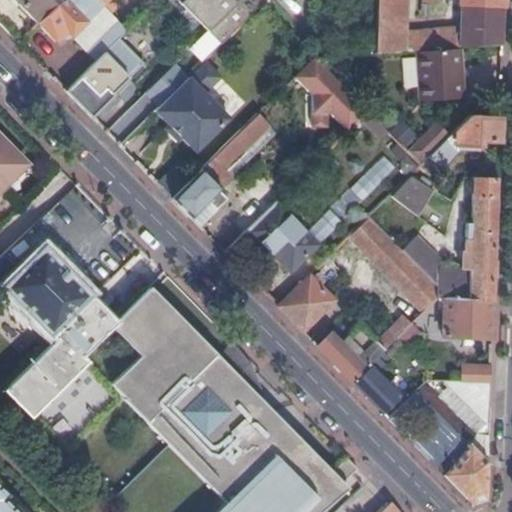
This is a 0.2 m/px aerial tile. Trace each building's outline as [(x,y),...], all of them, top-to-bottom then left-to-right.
[(16,0),(39,24),(63,0),(16,0)] [(63,0),(39,24),(56,41),(66,31),(72,37),(73,36),(87,51),(117,22),(111,16),(103,8),(111,0),(63,0)] [(113,0),(111,0),(103,8),(111,16),(120,7),(113,0)] [(258,0),(241,0),(238,3),(235,0),(176,0),(209,34),(211,31),(224,44),(263,5),(262,4),(258,0)] [(379,0),(378,53),(416,50),(461,48),(503,45),(504,4),(504,0),(461,0),(461,28),(406,32),(407,0),(379,0)] [(117,22),(87,51),(98,62),(105,55),(128,33),(117,22)] [(211,31),(209,34),(221,47),(222,46),(224,44),(211,31)] [(461,48),(416,50),(419,102),(463,100),(461,48)] [(85,110),(93,118),(115,97),(113,95),(129,79),(105,55),(98,62),(67,92),(85,110)] [(369,112),(315,58),(314,57),(295,77),(312,94),(313,113),(332,114),(349,132),(353,128),(369,112)] [(402,88),(414,87),(413,59),(401,59),(402,88)] [(163,104),(156,111),(196,151),(230,117),(205,93),(222,76),(206,61),(187,81),(163,104)] [(173,66),(150,90),(163,104),(187,81),(173,66)] [(415,159),(409,153),(369,112),(353,128),(357,132),(366,123),(408,166),(415,159)] [(173,199),(192,219),(209,202),(218,211),(229,200),(221,192),(234,178),(228,173),(249,151),(248,151),(271,127),(258,114),(195,177),(173,199)] [(500,143),(500,119),(469,117),(455,131),(456,145),(484,147),(484,142),(500,143)] [(421,165),(449,137),(437,125),(409,153),(415,159),(421,165)] [(0,196),(29,168),(0,137),(0,196)] [(158,185),(173,199),(195,177),(180,163),(158,185)] [(419,215),(436,192),(410,176),(391,196),(419,215)] [(496,243),(498,179),(474,178),(472,219),(467,219),(465,269),(440,268),(441,262),(417,237),(402,251),(406,255),(438,287),(438,298),(446,299),(494,300),(496,243)] [(226,253),(232,259),(242,249),(240,248),(244,244),(249,249),(258,240),(292,274),(320,246),(278,202),(226,253)] [(406,255),(402,251),(369,217),(350,236),(387,274),(406,255)] [(50,338),(92,298),(94,296),(45,247),(2,289),(50,338)] [(423,312),(438,298),(438,287),(406,255),(387,274),(423,312)] [(297,325),(304,333),(335,301),(311,276),(279,307),(297,325)] [(213,361),(218,356),(151,289),(117,322),(92,298),(50,338),(54,343),(5,391),(32,419),(89,363),(84,357),(113,328),(141,357),(111,386),(125,400),(124,401),(226,505),(218,511),(323,511),(349,490),(343,484),(332,495),(322,484),(333,474),(249,389),(237,346),(222,361),(217,366),(213,361)] [(492,340),(494,300),(446,299),(444,337),(492,340)] [(398,338),(412,324),(404,316),(378,342),(362,325),(342,343),(332,333),(318,348),(334,363),(353,383),(384,352),(398,338)] [(373,403),(384,414),(401,397),(377,372),(385,364),(384,363),(390,358),(384,352),(353,383),(373,403)] [(491,383),(491,367),(464,366),(463,382),(491,383)] [(414,445),(420,450),(425,445),(420,439),(414,445)] [(486,501),(488,461),(471,445),(453,467),(448,463),(441,471),(473,505),(486,501)] [(343,484),(358,470),(348,459),(333,474),(343,484)] [(332,495),(343,484),(333,474),(322,484),(332,495)] [(0,511),(14,511),(4,501),(7,498),(0,490),(0,511)]
